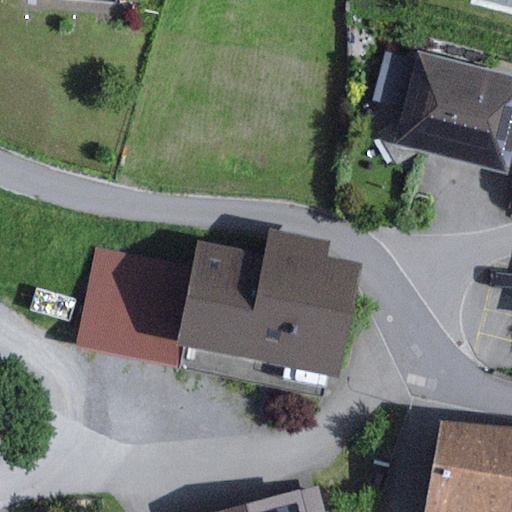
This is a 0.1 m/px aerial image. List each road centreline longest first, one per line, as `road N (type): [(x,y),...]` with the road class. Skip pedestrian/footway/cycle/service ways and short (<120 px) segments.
road 1 (residential): [(389,289),(351,237),(316,222),(122,204),(0,167)]
road 2 (residential): [(511,403),(471,393),(432,369),(389,289)]
road 3 (residential): [(511,238),(435,263),(389,289)]
